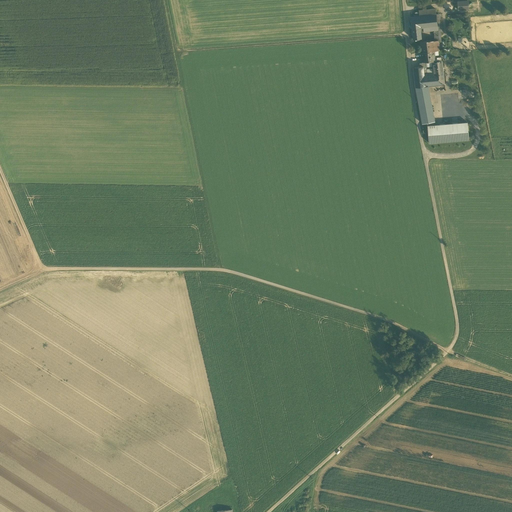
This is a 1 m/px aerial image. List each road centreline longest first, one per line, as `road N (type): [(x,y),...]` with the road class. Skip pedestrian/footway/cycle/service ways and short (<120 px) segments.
road 1 (unclassified): [(403,0),(455,338),(269,511)]
road 2 (track): [(511,375),(378,317),(219,269)]
road 3 (track): [(176,50),(406,34)]
road 4 (track): [(219,269),(53,267),(0,290)]
road 5 (track): [(176,50),(219,269)]
